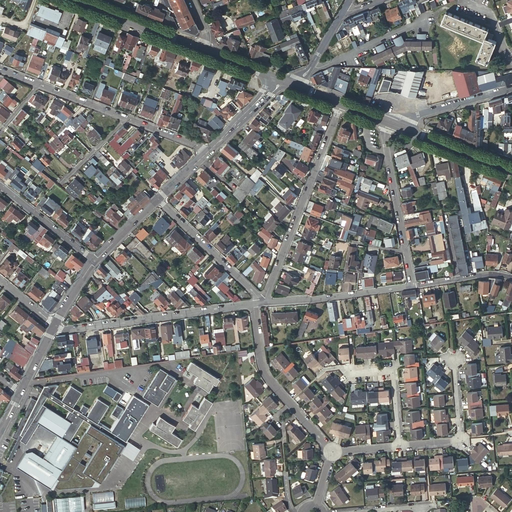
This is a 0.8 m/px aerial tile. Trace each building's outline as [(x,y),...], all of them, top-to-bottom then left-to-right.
[(20,0),(20,2),(21,2),(25,3),(24,7),(28,9),(31,0),(20,0)] [(165,8),(161,20),(195,33),(199,29),(184,0),(169,0),(174,11),(173,15),(169,14),(171,10),(165,8)] [(307,15),(308,18),(311,17),(308,11),(307,8),(314,5),(311,0),(307,2),(302,4),(304,7),(305,11),(307,15)] [(410,4),(408,0),(403,0),(400,1),(405,16),(409,14),(407,9),(410,8),(411,10),(412,9),(410,4)] [(408,0),(410,4),(412,3),(413,5),(416,4),(418,8),(417,8),(419,14),(422,13),(417,0),(408,0)] [(417,0),(422,13),(426,11),(422,2),(427,0),(417,0)] [(138,3),(136,10),(147,14),(150,7),(151,6),(143,3),(143,5),(138,3)] [(62,12),(41,4),(37,15),(58,23),(62,12)] [(279,13),(283,21),(293,17),(294,20),(307,15),(305,11),(304,7),(302,4),(279,13)] [(150,7),(147,14),(161,20),(165,8),(163,7),(161,11),(159,10),(160,8),(155,6),(154,9),(150,7)] [(382,12),(380,6),(371,10),(375,20),(379,18),(377,14),(382,12)] [(398,7),(394,8),(393,10),(390,11),(390,10),(390,9),(386,11),(391,25),(395,23),(395,21),(394,20),(399,19),(400,19),(403,18),(398,7)] [(367,19),(364,12),(354,16),(363,35),(363,36),(366,34),(363,26),(362,25),(361,22),(367,19)] [(487,35),(488,32),(489,29),(447,12),(442,22),(485,40),(477,58),(488,63),(497,41),(492,40),(487,37),(488,35),(487,35)] [(363,35),(354,16),(348,18),(352,26),(354,25),(355,28),(356,28),(359,36),(363,35)] [(83,31),(87,21),(78,17),(76,24),(74,23),(73,27),(83,31)] [(284,37),(277,18),(266,22),(274,41),(284,37)] [(344,20),(343,22),(348,32),(350,31),(350,29),(353,28),(352,26),(348,18),(344,20)] [(210,26),(214,34),(216,33),(218,37),(223,34),(222,31),(223,31),(218,20),(213,22),(214,25),(213,25),(210,26)] [(237,24),(239,29),(247,25),(246,21),(237,24)] [(343,22),(337,32),(339,38),(340,37),(347,34),(348,33),(348,32),(343,22)] [(30,24),(27,33),(35,36),(36,37),(40,27),(30,24)] [(6,27),(2,36),(14,41),(18,32),(6,27)] [(58,34),(40,27),(36,37),(38,38),(39,38),(54,44),(58,34)] [(234,34),(235,37),(237,36),(241,34),(239,29),(233,31),(234,34)] [(99,32),(95,41),(96,41),(93,46),(105,52),(109,42),(107,41),(110,36),(99,32)] [(138,37),(127,32),(126,37),(122,46),(130,49),(130,50),(131,51),(133,45),(135,45),(138,37)] [(416,39),(412,39),(412,49),(422,49),(422,33),(418,33),(418,40),(416,40),(416,39)] [(426,33),(422,33),(422,49),(432,49),(432,41),(426,40),(426,33)] [(64,40),(65,37),(58,34),(54,44),(56,45),(61,47),(64,40)] [(114,49),(120,52),(122,46),(126,37),(120,34),(114,49)] [(86,57),(90,46),(87,45),(90,38),(82,35),(77,46),(85,49),(82,55),(86,57)] [(401,35),(398,36),(404,50),(408,49),(412,49),(412,39),(406,39),(406,40),(404,41),(401,35)] [(221,38),(219,44),(230,48),(235,37),(233,36),(233,38),(229,36),(227,41),(221,38)] [(303,61),(308,59),(299,36),(291,39),(288,40),(282,43),(284,50),(296,45),(303,61)] [(391,45),(395,54),(404,50),(398,36),(394,38),(397,44),(395,45),(395,44),(391,45)] [(235,37),(230,48),(236,50),(240,41),(236,39),(236,37),(235,37)] [(64,40),(61,47),(68,49),(68,50),(69,48),(70,45),(67,44),(68,42),(64,40)] [(379,44),(386,58),(395,54),(391,45),(387,47),(388,48),(386,49),(383,43),(379,44)] [(156,55),(159,47),(152,44),(149,52),(155,54),(156,55)] [(251,46),(248,55),(254,57),(258,49),(263,51),(268,48),(257,44),(255,45),(254,47),(251,46)] [(379,53),(373,55),(376,63),(386,58),(379,44),(376,46),(379,53)] [(7,53),(10,55),(14,49),(7,45),(5,48),(8,51),(7,53)] [(142,57),(146,47),(142,45),(141,48),(139,47),(136,55),(142,57)] [(154,60),(162,63),(166,64),(168,60),(172,61),(173,60),(174,61),(177,54),(172,52),(172,51),(160,46),(159,47),(156,55),(155,58),(154,60)] [(68,50),(68,49),(63,62),(68,64),(73,51),(72,51),(68,50)] [(258,49),(254,57),(260,60),(263,53),(264,51),(263,51),(258,49)] [(13,56),(11,61),(13,62),(18,64),(19,64),(23,66),(26,57),(16,53),(15,56),(13,56)] [(270,56),(263,53),(260,60),(267,63),(270,56)] [(32,57),(27,68),(39,73),(44,61),(32,57)] [(200,62),(193,59),(190,66),(189,69),(193,70),(198,69),(200,62)] [(189,69),(190,66),(179,62),(175,72),(181,74),(182,73),(187,75),(189,69)] [(207,75),(206,78),(211,80),(216,68),(204,64),(201,73),(207,75)] [(49,76),(57,79),(60,71),(60,70),(61,67),(56,65),(55,68),(52,67),(49,76)] [(322,71),(312,76),(314,81),(322,84),(346,93),(349,82),(338,78),(342,67),(332,67),(328,69),(329,72),(333,70),(331,76),(330,77),(329,82),(326,81),(322,71)] [(135,74),(135,76),(137,76),(147,80),(147,78),(139,74),(140,71),(137,70),(135,74)] [(368,72),(362,70),(358,82),(367,86),(370,76),(367,75),(368,72)] [(401,93),(402,94),(416,98),(419,89),(422,89),(423,86),(420,85),(425,71),(398,70),(396,76),(394,76),(393,80),(390,91),(393,92),(395,92),(401,93)] [(60,71),(57,79),(64,82),(68,74),(60,71)] [(73,72),(68,84),(74,86),(76,82),(78,82),(81,75),(79,74),(80,72),(76,71),(75,73),(73,72)] [(474,93),(499,86),(496,78),(495,72),(453,71),(461,97),(474,93)] [(125,72),(123,77),(134,82),(137,76),(135,76),(132,75),(125,72)] [(511,72),(496,78),(499,86),(503,85),(503,84),(511,81),(511,72)] [(86,77),(82,88),(91,92),(94,84),(89,82),(90,78),(86,77)] [(228,77),(227,80),(233,82),(233,84),(243,88),(245,82),(240,81),(228,77)] [(6,79),(0,85),(0,87),(2,89),(2,88),(5,90),(6,90),(10,93),(15,86),(6,79)] [(228,83),(221,80),(218,87),(225,90),(228,83)] [(101,84),(96,96),(100,97),(100,98),(110,102),(113,103),(117,93),(104,88),(105,85),(101,84)] [(2,89),(7,93),(12,97),(19,89),(15,86),(10,93),(6,90),(5,90),(2,88),(2,89)] [(238,99),(234,103),(241,109),(252,97),(244,89),(236,97),(238,99)] [(118,102),(125,105),(129,94),(122,91),(118,102)] [(129,94),(125,105),(133,108),(137,98),(141,100),(144,94),(139,92),(137,97),(133,95),(134,92),(131,91),(129,94)] [(12,97),(7,93),(3,96),(2,98),(5,100),(3,102),(8,105),(10,102),(14,106),(18,102),(12,97)] [(35,96),(33,94),(29,100),(31,102),(42,108),(47,99),(37,93),(35,96)] [(177,111),(184,94),(180,93),(178,98),(173,110),(177,111)] [(283,105),(291,97),(289,96),(287,95),(284,94),(283,94),(282,94),(280,94),(280,95),(279,95),(276,98),(279,101),(283,105)] [(495,113),(506,111),(506,108),(506,106),(506,102),(506,97),(493,101),(490,101),(492,106),(493,106),(495,113)] [(214,100),(206,98),(204,104),(211,107),(213,101),(214,100)] [(53,100),(51,104),(52,105),(50,108),(52,109),(50,113),(54,115),(56,111),(58,108),(60,109),(62,104),(53,100)] [(220,111),(221,112),(225,116),(226,118),(231,114),(232,115),(236,112),(235,110),(238,108),(231,100),(220,111)] [(283,107),(283,106),(283,105),(279,101),(271,108),(275,111),(273,113),(276,115),(283,107)] [(144,103),(141,113),(151,117),(155,108),(144,103)] [(0,119),(3,121),(9,113),(1,106),(1,107),(0,105),(0,119)] [(72,112),(64,105),(61,110),(69,116),(72,112)] [(276,115),(275,116),(277,118),(278,117),(280,118),(279,120),(287,128),(295,118),(291,114),(288,111),(287,112),(283,107),(276,115)] [(262,116),(269,122),(275,116),(276,115),(273,113),(271,114),(265,108),(260,114),(262,116)] [(22,109),(12,120),(17,124),(23,116),(26,112),(22,109)] [(163,123),(167,125),(171,114),(168,113),(169,111),(163,109),(157,123),(162,125),(163,123)] [(318,123),(322,114),(316,111),(312,109),(308,119),(318,123)] [(69,116),(61,110),(59,112),(57,114),(64,120),(69,116)] [(171,114),(167,125),(172,127),(173,126),(177,127),(181,116),(177,115),(176,116),(173,115),(173,113),(174,113),(172,112),(171,114)] [(185,115),(183,119),(190,121),(193,113),(191,112),(189,117),(185,115)] [(69,123),(75,129),(77,127),(85,119),(81,114),(77,117),(77,118),(78,119),(75,122),(73,120),(69,123)] [(96,114),(92,123),(104,127),(108,119),(96,114)] [(329,117),(322,114),(318,123),(316,126),(326,130),(328,126),(326,125),(329,117)] [(215,115),(209,121),(215,128),(217,127),(219,129),(224,124),(215,115)] [(77,118),(77,117),(76,116),(72,120),(70,118),(64,124),(66,126),(69,130),(72,132),(75,129),(69,123),(73,120),(75,122),(78,119),(77,118)] [(267,126),(269,122),(262,116),(259,119),(257,117),(250,125),(254,129),(258,133),(261,129),(259,128),(264,123),(267,126)] [(305,120),(302,118),(297,125),(300,127),(305,120)] [(449,130),(453,120),(447,118),(446,121),(445,120),(444,122),(441,120),(439,126),(449,130)] [(85,119),(77,127),(82,132),(85,129),(83,127),(89,122),(85,119)] [(197,124),(205,127),(207,122),(199,119),(197,124)] [(209,141),(214,130),(205,127),(197,124),(192,122),(189,130),(188,133),(191,135),(193,131),(195,127),(204,130),(201,138),(209,141)] [(356,140),(357,139),(355,123),(351,124),(353,133),(351,133),(349,137),(348,140),(353,140),(355,140),(356,140)] [(58,130),(55,134),(57,136),(59,134),(66,126),(64,124),(58,130)] [(458,124),(453,136),(460,138),(464,128),(462,127),(463,126),(458,124)] [(95,142),(102,135),(92,125),(89,127),(92,130),(88,135),(95,142)] [(68,131),(69,130),(66,126),(59,134),(61,136),(67,130),(68,131)] [(128,130),(124,126),(114,135),(116,136),(109,143),(116,150),(120,146),(121,145),(119,143),(116,141),(120,137),(128,130)] [(341,138),(344,139),(344,138),(347,139),(348,137),(349,137),(351,133),(352,131),(347,129),(347,128),(342,126),(337,140),(340,141),(341,138)] [(464,128),(460,138),(467,141),(476,144),(476,133),(470,130),(464,128)] [(261,136),(258,133),(254,129),(250,133),(249,132),(247,134),(249,135),(244,141),(251,147),(254,143),(256,145),(260,141),(258,140),(261,136)] [(73,136),(68,131),(67,130),(61,136),(60,137),(63,140),(62,140),(66,143),(73,136)] [(142,134),(138,130),(131,136),(131,137),(129,138),(130,139),(132,138),(135,141),(142,134)] [(315,130),(308,146),(315,149),(322,133),(315,130)] [(23,131),(17,136),(25,144),(30,138),(23,131)] [(55,134),(53,136),(57,140),(52,144),(55,146),(54,148),(58,152),(65,145),(58,138),(59,137),(57,136),(55,134)] [(157,146),(161,143),(153,135),(150,139),(153,142),(150,145),(152,147),(145,154),(146,154),(145,155),(146,157),(148,155),(157,146)] [(285,141),(287,138),(284,135),(283,137),(284,139),(277,149),(278,150),(280,148),(281,147),(281,146),(285,141)] [(25,144),(17,136),(11,142),(18,149),(22,145),(23,146),(25,144)] [(131,137),(131,136),(123,143),(127,147),(135,141),(132,138),(130,139),(129,138),(131,137)] [(306,146),(287,138),(285,141),(286,142),(288,142),(293,144),(292,145),(302,149),(306,146)] [(251,147),(244,141),(239,146),(246,153),(251,147)] [(44,145),(53,155),(56,152),(46,143),(44,145)] [(223,150),(235,161),(241,155),(229,144),(223,150)] [(18,153),(8,145),(6,147),(16,155),(18,153)] [(164,153),(157,146),(148,155),(151,158),(152,159),(154,161),(164,153)] [(308,146),(306,146),(305,150),(304,153),(302,157),(301,157),(300,161),(308,166),(312,156),(313,156),(314,154),(313,154),(315,149),(308,146)] [(45,147),(42,149),(48,155),(51,153),(45,147)] [(353,153),(336,147),(332,156),(341,159),(343,153),(348,155),(349,154),(355,156),(355,154),(353,153)] [(278,150),(274,157),(278,160),(280,162),(287,153),(280,148),(278,150)] [(183,149),(176,156),(180,160),(175,164),(179,167),(182,164),(183,165),(187,161),(186,160),(190,157),(183,149)] [(46,165),(47,165),(52,161),(45,154),(40,158),(43,162),(46,165)] [(108,160),(103,154),(99,158),(105,163),(108,160)] [(380,171),(384,158),(382,156),(379,155),(378,157),(368,154),(365,163),(376,166),(375,169),(380,171)] [(411,159),(414,168),(427,163),(425,158),(423,154),(411,159)] [(147,161),(148,162),(151,158),(148,155),(146,157),(142,161),(144,163),(147,161)] [(32,164),(31,163),(29,161),(25,158),(24,157),(22,160),(38,172),(40,170),(36,167),(32,164)] [(229,165),(219,157),(211,166),(221,174),(229,165)] [(272,160),(269,163),(267,167),(269,170),(276,161),(277,162),(278,160),(274,157),(272,160)] [(37,158),(32,164),(36,167),(41,161),(37,158)] [(342,168),(343,164),(339,163),(340,161),(332,158),(329,164),(342,168)] [(129,163),(128,164),(124,160),(118,166),(122,170),(126,165),(130,169),(132,167),(129,163)] [(460,162),(453,160),(459,187),(461,197),(468,231),(474,230),(479,229),(490,227),(487,220),(476,222),(475,216),(471,217),(466,188),(464,188),(462,174),(460,162)] [(303,176),(309,167),(308,166),(300,161),(298,164),(296,162),(294,165),(297,167),(294,170),(303,176)] [(0,174),(6,179),(11,174),(12,172),(14,170),(12,168),(10,171),(0,162),(0,174)] [(453,179),(450,163),(438,166),(440,175),(447,174),(448,180),(453,179)] [(86,173),(84,175),(87,178),(89,176),(90,177),(97,170),(91,164),(84,171),(86,173)] [(286,170),(280,164),(273,171),(280,177),(286,170)] [(126,165),(122,170),(120,172),(123,175),(130,169),(126,165)] [(130,172),(133,170),(134,168),(132,167),(130,169),(123,175),(125,177),(130,172)] [(360,175),(336,167),(334,172),(333,172),(333,170),(326,167),(324,173),(336,177),(337,174),(344,176),(343,180),(356,184),(360,175)] [(121,181),(125,177),(123,175),(120,172),(117,168),(110,175),(118,184),(120,182),(121,181)] [(258,169),(250,179),(251,180),(256,184),(259,179),(259,178),(263,173),(258,169)] [(49,177),(40,170),(38,172),(47,179),(49,177)] [(205,170),(197,178),(204,185),(211,177),(205,170)] [(163,179),(156,172),(148,179),(156,187),(160,183),(163,179)] [(492,175),(486,172),(482,184),(487,186),(488,183),(492,175)] [(11,174),(6,179),(19,189),(24,182),(16,175),(14,177),(11,174)] [(364,177),(360,175),(355,189),(359,190),(364,177)] [(499,177),(492,175),(488,183),(493,185),(494,182),(496,183),(499,177)] [(204,185),(206,186),(213,179),(211,177),(204,185)] [(427,185),(427,184),(426,177),(418,179),(421,186),(427,185)] [(497,193),(492,206),(497,208),(503,192),(500,190),(504,180),(499,177),(496,183),(494,188),(498,190),(497,193)] [(76,178),(66,188),(75,196),(84,186),(76,178)] [(325,178),(322,185),(333,188),(335,182),(325,178)] [(368,183),(366,188),(365,191),(369,193),(373,181),(366,178),(364,182),(368,183)] [(51,187),(55,182),(51,179),(49,181),(46,185),(50,188),(51,187)] [(258,194),(265,183),(259,179),(256,184),(252,190),(258,194)] [(349,189),(347,193),(349,194),(352,195),(355,188),(356,184),(343,180),(339,179),(338,183),(341,184),(340,186),(349,189)] [(247,195),(248,195),(250,193),(252,190),(256,184),(251,180),(241,189),(242,190),(236,196),(242,202),(247,195)] [(187,181),(180,187),(184,191),(188,195),(194,189),(187,181)] [(444,181),(439,183),(441,192),(446,191),(446,189),(447,189),(446,185),(445,185),(444,181)] [(439,183),(438,183),(439,191),(440,195),(441,199),(448,198),(446,191),(441,192),(439,183)] [(322,185),(322,184),(320,190),(331,194),(333,188),(322,185)] [(30,187),(24,193),(32,200),(39,191),(37,189),(35,191),(30,187)] [(54,190),(51,187),(50,188),(37,204),(50,213),(53,209),(53,208),(55,207),(51,204),(46,199),(54,190)] [(412,187),(404,189),(405,197),(414,195),(412,187)] [(211,192),(215,196),(216,197),(220,194),(214,188),(211,192)] [(290,204),(298,196),(290,189),(287,192),(288,192),(284,197),(287,199),(286,200),(290,204)] [(86,193),(97,205),(103,199),(100,196),(96,199),(88,190),(86,193)] [(378,204),(380,198),(359,190),(357,196),(360,197),(357,205),(367,209),(370,201),(378,204)] [(142,206),(150,198),(143,191),(135,199),(142,206)] [(188,195),(184,191),(182,193),(180,191),(175,196),(176,196),(172,200),(175,204),(182,197),(184,195),(189,200),(191,198),(188,195)] [(133,214),(142,206),(135,199),(133,197),(131,199),(133,200),(126,207),(128,209),(129,210),(133,214)] [(196,203),(201,208),(208,202),(203,197),(196,203)] [(182,206),(179,209),(186,216),(190,212),(187,209),(194,201),(191,198),(189,200),(187,202),(182,206)] [(329,199),(327,207),(328,208),(335,210),(335,209),(337,209),(339,203),(335,201),(329,199)] [(417,201),(403,204),(404,214),(414,212),(413,205),(417,205),(417,201)] [(275,216),(281,222),(291,211),(285,205),(284,207),(280,203),(276,208),(280,211),(275,216)] [(324,207),(315,204),(311,213),(321,217),(321,216),(323,210),(324,207)] [(23,214),(11,205),(6,212),(3,215),(7,218),(9,215),(18,221),(23,214)] [(60,206),(53,216),(65,225),(68,221),(64,218),(66,215),(62,212),(64,209),(60,206)] [(113,206),(106,213),(109,216),(108,217),(110,220),(111,219),(115,222),(118,219),(119,220),(120,220),(121,218),(121,217),(121,216),(123,214),(119,209),(116,212),(115,211),(116,209),(113,206)] [(124,213),(129,218),(133,214),(129,210),(128,209),(124,213)] [(511,210),(508,209),(506,213),(506,215),(498,212),(495,223),(511,229),(511,226),(511,210)] [(201,220),(207,214),(203,210),(196,217),(200,221),(201,220)] [(226,218),(229,220),(235,215),(232,212),(226,218)] [(424,218),(406,221),(406,222),(407,226),(432,222),(430,213),(424,214),(424,218)] [(211,218),(207,214),(201,220),(200,221),(205,225),(207,223),(211,218)] [(341,226),(345,227),(350,229),(354,217),(344,214),(342,219),(344,219),(347,220),(345,225),(342,224),(341,226)] [(229,220),(233,224),(239,218),(237,217),(235,215),(229,220)] [(271,232),(281,222),(275,216),(273,215),(264,225),(271,232)] [(392,228),(394,223),(372,215),(367,226),(370,227),(371,227),(373,221),(375,222),(375,221),(380,223),(379,227),(390,232),(392,228)] [(169,231),(176,223),(173,221),(170,224),(162,217),(153,228),(160,234),(166,228),(169,231)] [(350,229),(349,232),(357,234),(358,232),(360,226),(359,226),(361,220),(359,219),(354,217),(350,229)] [(239,218),(233,224),(235,227),(241,221),(239,218)] [(318,231),(319,231),(321,226),(318,225),(319,221),(312,218),(310,222),(308,222),(306,227),(316,230),(317,230),(318,231)] [(45,227),(40,223),(38,227),(31,221),(25,228),(28,230),(25,233),(34,240),(35,239),(45,227)] [(113,234),(116,230),(107,222),(104,226),(113,234)] [(427,224),(429,236),(437,235),(434,222),(427,224)] [(89,232),(91,230),(88,228),(87,228),(83,225),(81,227),(77,224),(71,230),(80,237),(84,239),(86,237),(89,232)] [(367,226),(361,239),(365,240),(366,237),(375,240),(377,231),(369,228),(370,227),(367,226)] [(45,233),(48,229),(45,227),(35,239),(38,242),(39,240),(47,248),(54,239),(45,233)] [(316,230),(306,227),(303,235),(312,239),(313,238),(316,230)] [(342,237),(347,239),(349,232),(350,229),(345,227),(342,237)] [(407,229),(409,238),(415,237),(414,235),(419,234),(418,227),(407,229)] [(0,228),(0,231),(9,239),(11,236),(10,235),(9,236),(0,228)] [(148,233),(143,228),(136,235),(141,240),(148,233)] [(203,236),(210,242),(217,235),(211,228),(203,236)] [(260,234),(265,238),(269,233),(264,228),(260,234)] [(174,245),(182,237),(174,229),(165,239),(173,246),(174,245)] [(102,239),(95,234),(94,232),(92,235),(89,239),(87,241),(86,242),(94,249),(102,239)] [(275,237),(269,233),(265,238),(270,242),(268,246),(275,248),(278,239),(274,238),(275,237)] [(429,236),(432,252),(446,250),(443,234),(437,235),(429,236)] [(216,244),(223,251),(231,243),(235,239),(234,238),(231,241),(228,239),(229,238),(226,235),(221,240),(220,240),(216,244)] [(191,245),(182,237),(174,245),(183,253),(191,245)] [(394,237),(389,238),(386,239),(387,246),(396,244),(394,237)] [(9,246),(12,242),(6,238),(3,241),(9,246)] [(153,254),(150,251),(137,238),(128,246),(132,251),(136,246),(148,258),(153,254)] [(458,251),(457,246),(456,239),(452,240),(454,247),(454,251),(451,252),(452,259),(463,257),(461,250),(458,251)] [(297,250),(307,254),(308,250),(310,250),(311,246),(300,241),(297,250)] [(13,242),(7,249),(11,252),(13,250),(14,248),(18,251),(20,248),(13,242)] [(260,245),(257,242),(249,249),(255,254),(261,248),(259,246),(260,245)] [(59,245),(57,243),(52,249),(54,251),(52,254),(56,257),(58,254),(62,257),(61,258),(64,260),(68,255),(66,254),(68,251),(60,244),(59,245)] [(231,243),(223,251),(226,254),(234,246),(231,243)] [(357,247),(350,245),(348,253),(351,253),(356,254),(357,247)] [(205,256),(195,246),(188,253),(198,263),(205,256)] [(227,257),(234,264),(247,251),(243,247),(237,252),(235,250),(232,253),(231,252),(227,257)] [(134,256),(126,248),(120,253),(120,254),(116,258),(122,265),(124,263),(124,264),(126,262),(125,261),(123,260),(125,258),(124,257),(128,254),(132,258),(134,256)] [(451,254),(450,253),(449,249),(432,252),(433,257),(440,255),(441,259),(441,261),(444,260),(448,259),(447,255),(451,254)] [(303,262),(307,254),(297,250),(293,259),(303,262)] [(261,267),(265,271),(272,256),(270,255),(265,253),(261,264),(262,265),(261,267)] [(356,254),(351,253),(349,264),(348,267),(358,268),(357,272),(362,273),(364,267),(360,266),(361,261),(356,260),(355,260),(355,258),(356,254)] [(375,274),(379,255),(366,253),(365,260),(364,266),(372,267),(371,273),(375,274)] [(472,258),(474,268),(478,268),(485,267),(483,256),(477,257),(476,253),(473,253),(474,257),(472,258)] [(499,255),(488,254),(487,264),(499,265),(499,255)] [(339,267),(341,257),(332,255),(330,265),(339,267)] [(74,256),(70,261),(75,264),(73,266),(77,270),(83,263),(74,256)] [(400,264),(398,256),(385,258),(387,267),(400,264)] [(0,268),(6,273),(12,266),(11,266),(11,265),(11,263),(12,262),(12,261),(7,258),(0,266),(0,268)] [(109,260),(103,266),(115,277),(118,279),(122,274),(120,272),(120,271),(109,260)] [(255,260),(252,263),(255,266),(258,269),(253,279),(261,282),(265,271),(261,267),(258,263),(255,260)] [(252,263),(243,272),(246,276),(255,266),(252,263)] [(195,272),(200,267),(197,264),(191,269),(195,272)] [(431,265),(415,267),(416,273),(420,272),(421,280),(426,279),(426,278),(431,277),(430,272),(439,270),(438,264),(431,265)] [(100,265),(97,269),(98,270),(96,271),(97,273),(98,274),(100,274),(101,273),(108,279),(112,275),(103,267),(102,267),(100,265)] [(222,274),(213,265),(206,272),(208,275),(206,277),(209,279),(211,277),(215,281),(222,274)] [(43,267),(38,272),(46,279),(50,273),(48,271),(43,267)] [(316,271),(309,268),(307,273),(305,278),(312,281),(312,280),(313,278),(315,279),(316,275),(315,274),(316,272),(316,271)] [(54,276),(58,279),(60,281),(62,282),(64,278),(63,277),(66,274),(60,269),(56,274),(54,276)] [(19,270),(17,272),(18,273),(14,279),(22,286),(27,280),(25,278),(27,276),(19,270)] [(387,277),(388,282),(393,281),(402,280),(401,272),(394,273),(394,271),(387,272),(387,277)] [(229,275),(226,272),(215,284),(217,286),(218,286),(232,299),(235,296),(228,290),(229,288),(227,286),(229,284),(224,280),(229,275)] [(336,283),(337,273),(328,272),(327,282),(336,283)] [(300,278),(288,274),(285,281),(295,285),(295,284),(296,281),(299,282),(299,281),(300,278)] [(343,283),(343,290),(352,291),(353,284),(356,284),(357,276),(350,275),(349,279),(346,278),(346,283),(343,283)] [(203,296),(205,293),(195,283),(197,281),(191,276),(187,280),(191,284),(194,287),(195,288),(203,296)] [(365,280),(365,281),(366,283),(363,284),(364,289),(375,287),(374,279),(375,279),(374,277),(373,277),(373,276),(369,277),(370,279),(365,280)] [(164,282),(160,278),(158,280),(152,282),(151,283),(153,285),(157,289),(164,282)] [(495,282),(496,280),(496,279),(495,278),(492,278),(490,278),(490,280),(484,280),(484,281),(480,281),(479,286),(480,292),(492,292),(495,282)] [(58,279),(52,286),(56,289),(55,290),(57,292),(53,297),(57,301),(62,296),(60,294),(64,289),(66,290),(68,287),(62,282),(60,281),(58,279)] [(498,294),(503,280),(498,279),(496,279),(496,280),(495,282),(496,283),(493,292),(492,292),(490,296),(495,298),(497,294),(498,294)] [(511,281),(511,282),(503,306),(509,308),(511,300),(511,294),(511,295),(511,294),(511,281)] [(150,283),(141,286),(139,287),(142,292),(151,285),(150,283)] [(105,287),(102,284),(98,288),(100,290),(91,299),(95,302),(99,298),(101,301),(104,298),(101,296),(103,294),(106,297),(107,296),(109,299),(114,297),(107,289),(105,292),(102,289),(105,287)] [(108,284),(105,287),(107,289),(114,297),(117,296),(119,295),(108,284)] [(193,287),(194,287),(191,284),(187,287),(188,290),(197,299),(195,300),(197,302),(199,301),(202,304),(205,300),(193,287)] [(288,295),(291,288),(279,284),(277,291),(288,295)] [(37,298),(40,301),(46,294),(40,289),(40,290),(34,285),(28,291),(37,298)] [(175,292),(180,298),(184,294),(178,288),(178,289),(175,292)] [(45,305),(50,309),(52,308),(57,301),(53,297),(57,292),(55,290),(53,289),(42,302),(45,305)] [(227,296),(220,289),(217,293),(224,300),(227,296)] [(417,298),(416,290),(409,291),(403,291),(405,309),(409,308),(409,305),(410,304),(410,301),(407,302),(407,300),(406,297),(409,296),(412,296),(412,299),(417,298)] [(174,292),(173,291),(168,296),(175,303),(174,304),(178,308),(184,302),(180,298),(175,292),(174,292)] [(458,304),(455,291),(445,293),(447,306),(458,304)] [(145,311),(149,307),(143,302),(144,300),(137,292),(133,293),(129,297),(134,301),(134,300),(145,311)] [(129,297),(125,293),(119,295),(117,296),(120,299),(126,296),(128,299),(123,304),(127,307),(133,301),(129,297)] [(212,299),(206,293),(205,293),(203,296),(213,305),(219,298),(216,295),(212,299)] [(4,294),(0,298),(0,306),(3,309),(11,300),(4,294)] [(164,310),(170,303),(162,294),(158,298),(163,303),(160,306),(164,310)] [(185,303),(189,299),(184,294),(180,298),(184,302),(185,303)] [(94,303),(86,295),(78,303),(86,311),(86,310),(87,311),(93,306),(92,305),(94,303)] [(95,304),(101,310),(104,307),(103,306),(105,304),(102,301),(95,304)] [(115,313),(117,315),(124,309),(120,304),(119,302),(115,305),(112,301),(108,304),(110,306),(108,307),(108,308),(110,311),(111,311),(113,314),(115,313)] [(331,304),(331,302),(328,303),(331,321),(338,320),(335,303),(331,304)] [(23,322),(29,315),(18,305),(10,315),(22,324),(23,322)] [(76,305),(70,311),(71,312),(75,315),(72,318),(75,321),(83,311),(76,305)] [(308,310),(303,321),(308,323),(309,321),(310,318),(315,320),(317,321),(319,315),(308,310)] [(286,322),(286,312),(273,313),(273,322),(286,322)] [(298,312),(286,312),(286,322),(298,322),(298,312)] [(360,313),(355,314),(358,329),(361,328),(370,327),(369,324),(369,319),(365,320),(362,320),(361,317),(361,315),(360,315),(360,313)] [(358,329),(355,314),(353,315),(352,315),(352,316),(352,318),(343,320),(344,323),(345,330),(349,329),(355,328),(355,333),(358,332),(358,330),(358,329)] [(406,314),(394,316),(395,322),(400,321),(401,325),(405,324),(405,320),(407,320),(406,314)] [(45,328),(29,315),(23,322),(40,335),(45,328)] [(247,316),(236,318),(237,330),(247,329),(246,320),(247,320),(247,316)] [(224,323),(223,323),(224,329),(224,330),(234,329),(234,326),(233,318),(224,319),(224,323)] [(308,323),(303,321),(300,329),(304,331),(305,331),(308,323)] [(171,324),(161,325),(162,339),(163,343),(169,342),(169,339),(173,338),(173,335),(171,324)] [(173,338),(174,343),(182,342),(181,330),(182,330),(182,328),(180,328),(180,324),(174,324),(175,334),(173,335),(173,338)] [(500,335),(503,335),(502,325),(488,327),(488,338),(500,337),(500,335)] [(155,327),(144,328),(145,337),(145,338),(150,337),(156,336),(155,327)] [(145,337),(144,328),(132,330),(133,339),(145,337)] [(203,328),(199,328),(200,343),(208,342),(209,346),(212,346),(211,342),(209,342),(208,334),(204,334),(203,328)] [(215,333),(214,333),(216,341),(225,340),(224,330),(224,329),(214,330),(215,333)] [(472,338),(473,336),(465,330),(459,338),(462,340),(460,342),(465,346),(472,338)] [(129,337),(129,332),(123,333),(123,334),(115,335),(116,341),(120,341),(121,347),(127,346),(127,341),(122,341),(122,340),(124,340),(124,337),(129,337)] [(96,351),(94,334),(90,335),(89,333),(86,333),(88,352),(91,351),(91,353),(94,352),(94,351),(96,351)] [(114,355),(111,333),(103,334),(104,343),(107,343),(108,349),(109,349),(110,356),(114,355)] [(445,340),(437,334),(431,342),(433,344),(431,347),(437,352),(439,349),(438,348),(445,340)] [(74,346),(74,343),(73,340),(70,340),(66,341),(65,335),(57,336),(58,345),(61,345),(61,348),(67,347),(74,346)] [(29,352),(31,353),(39,340),(33,336),(25,349),(29,352)] [(25,349),(11,337),(4,347),(5,349),(10,353),(8,359),(22,365),(26,359),(29,352),(25,349)] [(465,346),(464,347),(469,350),(467,352),(473,358),(479,351),(476,349),(479,345),(472,338),(465,346)] [(401,352),(412,351),(412,339),(394,341),(394,345),(395,348),(399,348),(399,347),(401,346),(401,352)] [(394,341),(379,343),(380,354),(384,354),(387,353),(387,356),(392,355),(391,353),(395,353),(395,348),(394,345),(394,341)] [(367,357),(367,358),(372,357),(372,355),(377,354),(377,345),(366,346),(366,348),(367,352),(367,355),(367,357)] [(362,358),(367,358),(367,357),(367,355),(367,352),(366,348),(366,346),(356,347),(357,356),(362,355),(362,358)] [(510,346),(500,347),(501,352),(502,362),(511,360),(511,355),(511,356),(510,354),(510,346)] [(350,360),(349,347),(339,348),(340,358),(344,358),(344,360),(350,360)] [(335,358),(329,352),(327,354),(323,350),(315,357),(320,362),(323,365),(327,362),(329,363),(335,358)] [(52,360),(54,369),(58,369),(59,372),(72,371),(71,367),(70,357),(71,357),(70,353),(55,355),(55,359),(52,360)] [(278,366),(282,370),(290,363),(281,353),(271,362),(277,368),(278,366)] [(315,357),(312,353),(305,359),(311,367),(315,364),(317,366),(320,362),(315,357)] [(415,353),(405,354),(406,367),(417,366),(419,366),(419,362),(415,362),(415,353)] [(89,365),(88,357),(80,358),(81,365),(77,365),(78,372),(90,370),(89,365)] [(9,361),(3,368),(17,379),(20,374),(21,370),(9,361)] [(107,361),(103,361),(104,369),(115,368),(115,363),(107,364),(107,361)] [(290,363),(282,370),(284,373),(285,373),(291,379),(299,372),(293,366),(295,364),(292,361),(290,363)] [(192,362),(188,370),(198,376),(194,383),(201,386),(209,392),(213,386),(213,385),(214,384),(216,385),(220,380),(192,362)] [(465,369),(465,374),(466,373),(477,373),(476,362),(467,363),(468,368),(465,369)] [(443,374),(444,372),(441,370),(443,368),(439,365),(438,367),(433,363),(426,372),(434,379),(436,376),(439,378),(443,374)] [(406,367),(405,367),(406,372),(404,372),(404,381),(418,380),(417,366),(406,367)] [(176,379),(161,369),(143,397),(159,407),(172,385),(176,379)] [(477,373),(466,373),(467,382),(468,382),(469,382),(470,387),(481,386),(480,372),(477,373)] [(335,388),(341,383),(335,376),(334,378),(330,374),(321,381),(328,389),(332,385),(335,388)] [(439,378),(435,383),(443,390),(449,382),(445,379),(446,377),(443,374),(439,378)] [(495,375),(495,377),(496,383),(496,385),(507,384),(506,374),(495,375)] [(304,376),(301,378),(306,384),(309,382),(304,376)] [(294,390),(297,393),(307,385),(300,377),(293,384),(296,388),(294,390)] [(255,397),(263,390),(261,387),(263,385),(258,380),(256,381),(253,378),(244,385),(255,397)] [(416,382),(404,383),(405,388),(408,388),(408,393),(417,392),(416,382)] [(335,388),(331,391),(337,399),(340,402),(344,399),(341,395),(345,392),(342,388),(344,386),(341,383),(335,388)] [(16,467),(28,474),(30,471),(40,477),(38,481),(50,488),(56,478),(59,479),(55,486),(58,488),(92,485),(96,479),(100,482),(110,468),(119,452),(127,441),(149,405),(134,395),(125,410),(118,405),(112,414),(117,418),(119,419),(111,431),(98,423),(99,421),(109,405),(98,398),(87,416),(85,415),(89,408),(84,405),(81,410),(83,412),(82,413),(73,407),(82,392),(71,385),(62,400),(53,394),(59,385),(57,384),(44,386),(43,388),(37,386),(38,391),(41,393),(37,400),(32,398),(12,436),(17,439),(20,434),(22,435),(19,440),(26,444),(39,423),(57,434),(46,452),(42,457),(32,451),(25,452),(16,467)] [(103,392),(112,398),(117,391),(107,385),(103,392)] [(10,396),(0,387),(0,392),(0,393),(0,401),(3,398),(6,401),(10,396)] [(308,387),(299,395),(302,399),(304,397),(308,401),(315,394),(308,387)] [(384,387),(379,388),(380,401),(390,400),(389,390),(384,390),(384,387)] [(380,401),(379,388),(374,388),(374,391),(369,391),(370,401),(380,401)] [(367,402),(367,391),(362,392),(359,392),(359,389),(355,390),(355,392),(351,393),(351,395),(352,402),(352,404),(367,402)] [(467,392),(468,404),(482,403),(482,399),(478,400),(477,391),(467,392)] [(419,392),(417,392),(408,393),(405,393),(406,401),(408,401),(409,407),(420,406),(419,392)] [(447,394),(434,395),(435,405),(441,405),(444,404),(445,404),(445,399),(447,399),(447,394)] [(315,414),(317,412),(325,405),(330,400),(326,395),(321,400),(317,396),(309,402),(313,406),(310,408),(315,414)] [(263,404),(268,410),(272,406),(274,409),(278,405),(269,396),(261,402),(263,404)] [(188,411),(183,419),(189,423),(190,423),(191,424),(189,426),(195,430),(213,402),(205,398),(199,408),(192,404),(188,411)] [(482,403),(468,404),(469,413),(472,413),(472,414),(472,418),(483,417),(482,403)] [(265,413),(268,410),(263,404),(250,416),(258,425),(267,417),(263,413),(264,412),(265,413)] [(509,404),(497,405),(497,414),(509,413),(509,404)] [(319,418),(324,424),(330,419),(329,418),(328,416),(332,412),(325,405),(317,412),(321,416),(319,418)] [(434,410),(435,424),(437,424),(448,422),(448,414),(445,414),(445,409),(434,410)] [(410,421),(410,425),(424,424),(424,423),(424,420),(420,420),(419,410),(408,411),(409,417),(406,417),(406,422),(410,421)] [(374,427),(388,426),(387,413),(377,414),(378,423),(374,423),(374,427)] [(168,422),(161,417),(157,423),(156,425),(154,423),(150,429),(177,447),(182,439),(172,432),(176,426),(168,422)] [(111,428),(99,421),(98,423),(111,431),(119,419),(117,418),(111,428)] [(334,435),(339,436),(342,424),(333,421),(330,431),(335,432),(334,435)] [(266,422),(260,427),(269,438),(277,431),(270,423),(269,425),(266,422)] [(450,427),(450,422),(448,422),(437,424),(438,433),(448,432),(447,427),(450,427)] [(472,435),(480,435),(480,431),(483,430),(482,422),(472,423),(473,431),(472,431),(472,435)] [(342,424),(339,436),(343,438),(344,435),(349,437),(352,427),(342,424)] [(356,425),(356,437),(362,436),(362,439),(370,438),(369,424),(356,425)] [(424,424),(410,425),(411,429),(410,429),(411,432),(412,432),(412,437),(422,437),(423,437),(422,428),(424,428),(424,424)] [(293,426),(289,430),(288,431),(298,443),(305,436),(298,427),(297,428),(294,425),(293,426)] [(388,429),(388,426),(374,427),(375,431),(377,431),(378,440),(389,439),(388,434),(391,434),(390,429),(388,429)] [(139,449),(127,441),(119,452),(132,460),(139,449)] [(511,442),(508,443),(508,444),(503,445),(498,445),(499,455),(511,453),(511,442)] [(263,443),(252,444),(254,458),(264,457),(263,443)] [(473,452),(470,455),(476,460),(479,462),(489,450),(481,443),(478,446),(476,448),(474,447),(471,450),(473,452)] [(311,448),(305,448),(303,448),(303,458),(313,458),(313,448),(311,448)] [(448,453),(443,454),(443,456),(444,468),(454,467),(453,456),(448,456),(448,453)] [(476,460),(470,455),(468,458),(458,459),(459,468),(469,468),(468,463),(474,463),(476,460)] [(415,471),(425,470),(424,459),(419,459),(419,456),(414,457),(415,471)] [(430,471),(444,470),(444,468),(443,456),(434,457),(435,459),(429,459),(430,471)] [(381,460),(376,460),(377,471),(387,470),(386,467),(390,467),(390,459),(386,459),(386,457),(381,457),(381,460)] [(407,457),(402,458),(403,469),(413,469),(413,467),(412,461),(412,460),(407,460),(407,457)] [(403,469),(402,458),(397,458),(397,460),(398,460),(399,460),(399,461),(392,461),(393,470),(398,470),(403,469)] [(275,471),(274,459),(263,460),(265,476),(266,475),(273,475),(274,475),(274,471),(275,471)] [(354,459),(344,467),(351,475),(357,469),(356,467),(359,465),(359,464),(354,459)] [(372,462),(363,462),(364,472),(373,471),(373,474),(377,474),(377,471),(376,460),(372,460),(372,462)] [(316,468),(310,467),(308,466),(305,477),(314,480),(318,469),(316,468)] [(351,475),(344,467),(335,475),(340,481),(343,479),(344,480),(351,475)] [(30,471),(28,474),(38,481),(40,477),(30,471)] [(492,475),(478,476),(479,487),(493,486),(492,475)] [(474,483),(474,476),(457,477),(458,485),(474,483)] [(264,496),(264,499),(269,499),(274,498),(277,498),(277,495),(278,495),(277,489),(275,489),(274,480),(265,481),(267,496),(264,496)] [(445,483),(429,484),(430,494),(446,493),(445,483)] [(392,485),(392,487),(393,493),(393,495),(404,494),(403,488),(404,488),(404,486),(403,486),(403,484),(392,485)] [(424,484),(411,485),(412,495),(421,494),(421,493),(425,492),(424,484)] [(305,493),(303,488),(302,486),(294,489),(297,498),(305,495),(305,493)] [(339,486),(330,492),(332,495),(330,497),(333,501),(335,499),(339,505),(348,498),(339,486)] [(383,487),(366,489),(367,499),(379,498),(379,496),(384,496),(383,487)] [(497,488),(491,496),(504,507),(511,499),(497,488)] [(94,504),(114,502),(113,493),(93,495),(94,504)] [(80,496),(55,498),(56,511),(67,511),(81,511),(80,496)] [(53,511),(52,498),(46,499),(46,504),(47,509),(41,509),(41,511),(53,511)] [(125,500),(126,509),(146,507),(145,499),(125,500)] [(280,502),(271,508),(273,511),(283,511),(286,510),(280,502)]
